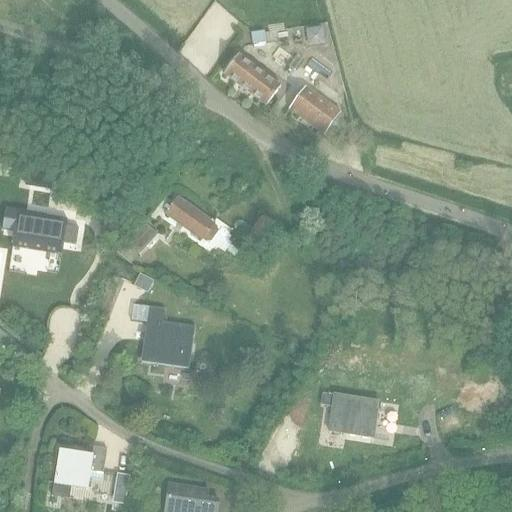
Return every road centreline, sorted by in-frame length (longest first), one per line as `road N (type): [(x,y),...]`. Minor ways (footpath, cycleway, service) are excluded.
road 1 (unclassified): [(511,234),(318,164),(230,109)]
road 2 (unclassified): [(230,109),(0,28)]
road 3 (unclassified): [(230,109),(105,0)]
